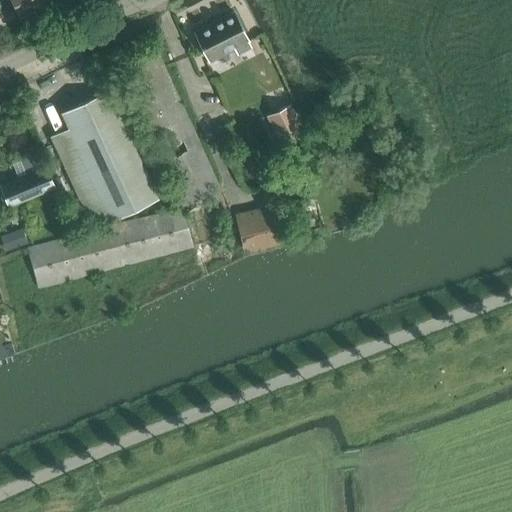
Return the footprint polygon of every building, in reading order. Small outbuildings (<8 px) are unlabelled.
[(51,1),(50,0),(0,0),(0,6),(1,8),(14,2),(21,18),(51,1)] [(194,27),(207,58),(233,46),(236,51),(248,46),(246,40),(247,40),(234,10),(194,27)] [(198,201),(221,190),(155,45),(118,61),(184,207),(28,247),(39,289),(194,248),(186,216),(201,212),(198,201)] [(70,128),(63,131),(51,137),(94,229),(160,199),(109,91),(62,112),(70,128)] [(269,116),(281,141),(304,130),(292,105),(269,116)] [(23,160),(21,161),(26,174),(43,167),(37,152),(22,158),(23,160)] [(47,165),(46,166),(43,167),(26,174),(0,184),(10,208),(57,189),(47,165)] [(246,255),(293,242),(283,202),(235,214),(246,255)] [(21,210),(10,214),(14,224),(25,220),(21,210)] [(23,229),(12,233),(17,248),(28,244),(23,229)]
